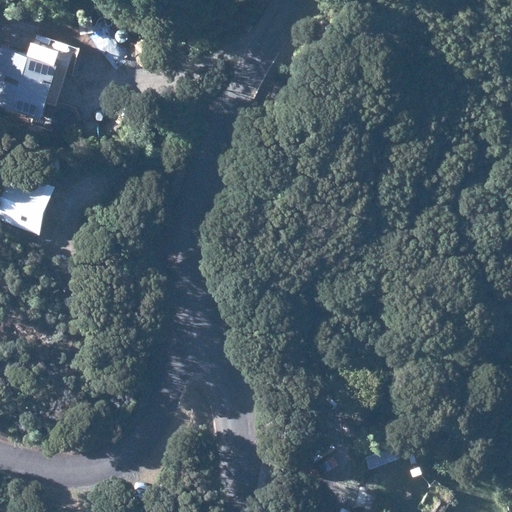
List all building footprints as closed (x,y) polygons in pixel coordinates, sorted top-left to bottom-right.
[(52,54),(0,43),(0,99),(40,110),(52,54)] [(0,216),(41,225),(49,190),(1,180),(0,183),(0,216)] [(351,398),(354,408),(368,404),(365,394),(351,398)] [(363,454),(372,481),(405,470),(396,442),(363,454)] [(412,473),(422,469),(419,462),(409,465),(412,473)]
